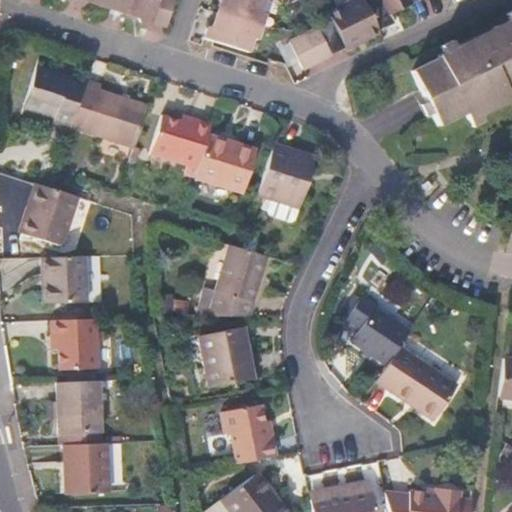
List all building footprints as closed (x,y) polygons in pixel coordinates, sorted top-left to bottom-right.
[(98,0),(139,12),(137,20),(140,21),(142,26),(152,29),(153,25),(167,30),(175,0),(98,0)] [(207,29),(204,39),(248,52),(252,40),(256,41),(264,14),(261,13),(265,0),(270,1),(270,0),(222,0),(222,2),(229,5),(221,29),(214,27),(213,29),(207,29)] [(332,21),(286,43),(300,71),(358,43),(355,38),(376,27),(379,33),(395,25),(391,16),(423,0),(358,0),(329,14),(332,21)] [(454,46),(444,51),(437,54),(439,57),(412,70),(439,127),(468,113),(470,120),(481,115),(511,99),(511,97),(500,72),(511,66),(511,17),(510,18),(454,46)] [(441,46),(444,51),(454,46),(450,41),(441,46)] [(55,120),(72,125),(85,83),(37,68),(25,107),(57,116),(55,120)] [(71,128),(135,149),(148,108),(100,93),(102,88),(85,82),(85,83),(72,125),(71,128)] [(484,122),(481,115),(470,120),(474,127),(484,122)] [(187,174),(196,176),(208,137),(212,126),(201,123),(199,129),(162,117),(151,153),(190,166),(187,174)] [(256,152),(208,137),(196,176),(195,178),(243,193),(256,152)] [(259,194),(273,198),(268,212),(271,216),(291,222),(297,220),(301,207),(308,186),(303,185),(311,159),(275,147),(259,194)] [(52,190),(34,185),(27,207),(31,207),(21,235),(62,247),(78,198),(52,190)] [(256,254),(258,239),(246,235),(242,250),(256,254)] [(230,246),(205,318),(248,318),(269,258),(241,250),(230,246)] [(85,258),(41,259),(41,278),(48,277),(48,305),(86,305),(85,258)] [(173,294),(153,294),(154,317),(173,318),(173,299),(173,294)] [(352,342),(389,365),(401,347),(412,331),(375,308),(378,304),(362,294),(344,321),(359,331),(352,342)] [(189,301),(173,299),(173,318),(188,318),(189,301)] [(96,320),(51,321),(51,338),(59,337),(59,370),(97,370),(96,320)] [(203,336),(214,388),(254,380),(248,349),(253,348),(250,327),(203,336)] [(459,385),(401,347),(389,365),(378,382),(394,393),(396,391),(418,405),(416,408),(435,421),(459,385)] [(511,360),(505,360),(500,399),(511,400),(511,360)] [(99,383),(56,384),(57,435),(101,434),(99,383)] [(238,465),(277,458),(272,432),(267,433),(262,407),(223,415),(227,437),(233,436),(238,465)] [(101,434),(57,435),(58,447),(67,446),(101,445),(101,434)] [(101,445),(67,446),(68,495),(69,508),(110,507),(110,494),(108,445),(101,445)] [(255,476),(222,500),(230,511),(287,511),(278,500),(275,503),(255,476)] [(324,511),(389,511),(386,494),(384,486),(322,498),(324,511)] [(409,497),(386,494),(389,511),(470,511),(472,497),(460,496),(461,493),(438,490),(437,496),(409,492),(409,497)]
